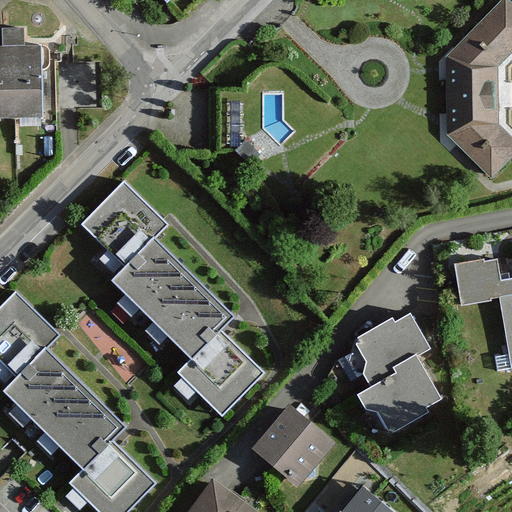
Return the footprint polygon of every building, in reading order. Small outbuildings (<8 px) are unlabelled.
[(128,0),(120,8),(127,15),(144,23),(162,26),(179,19),(199,0),(128,0)] [(447,136),(485,187),(511,157),(511,139),(498,124),(498,66),(511,53),(511,0),(498,0),(443,54),(446,113),(447,136)] [(5,46),(0,46),(0,117),(41,115),(38,45),(23,45),(5,46)] [(153,216),(108,179),(72,221),(115,261),(99,277),(167,345),(155,359),(211,410),(260,352),(215,314),(205,306),(217,288),(144,227),(153,216)] [(496,252),(453,260),(462,305),(501,298),(511,358),(511,275),(501,278),(496,252)] [(56,324),(11,287),(0,300),(0,352),(18,369),(3,385),(70,453),(58,467),(107,511),(119,511),(163,460),(117,422),(108,414),(120,396),(47,335),(53,329),(56,324)] [(406,305),(350,337),(375,380),(358,390),(382,431),(440,397),(415,354),(430,345),(406,305)] [(290,404),(253,448),(298,487),(336,443),(290,404)] [(259,511),(212,476),(184,511),(259,511)] [(391,511),(363,488),(342,511),(391,511)]
